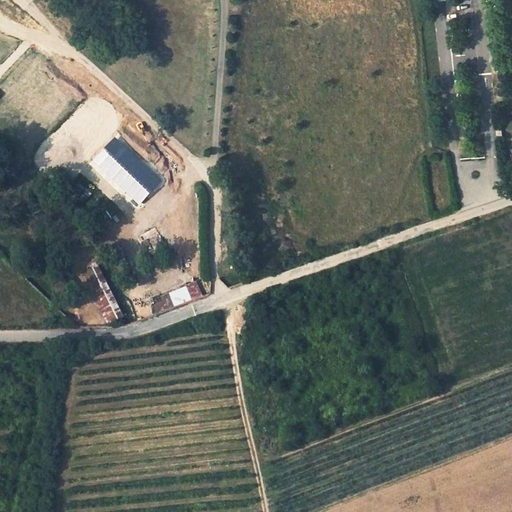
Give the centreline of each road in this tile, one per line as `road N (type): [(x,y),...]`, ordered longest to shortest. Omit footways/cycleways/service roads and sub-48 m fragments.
road 1 (unclassified): [(511,202),(159,323),(107,336),(0,336)]
road 2 (unknown): [(219,179),(18,0)]
road 3 (unknown): [(474,215),(444,0)]
road 4 (track): [(223,302),(267,511)]
road 5 (unknown): [(231,0),(219,179)]
road 6 (unknown): [(219,179),(223,302)]
